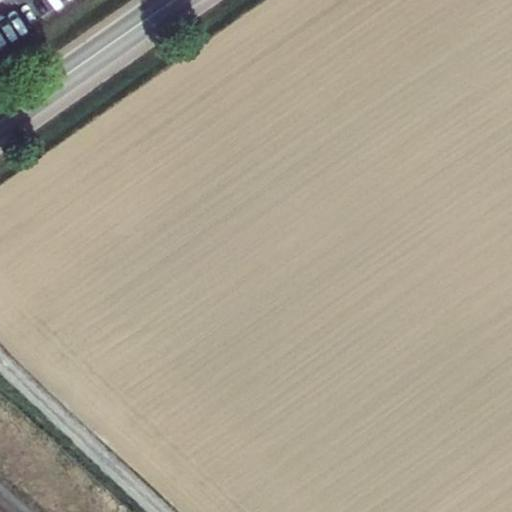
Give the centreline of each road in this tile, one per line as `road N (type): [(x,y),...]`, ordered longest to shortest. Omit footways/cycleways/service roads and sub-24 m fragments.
road 1 (track): [(0,364),(164,511)]
road 2 (secondary): [(175,0),(0,121)]
